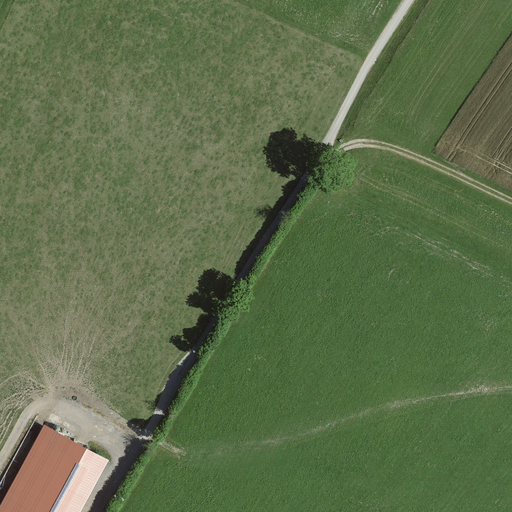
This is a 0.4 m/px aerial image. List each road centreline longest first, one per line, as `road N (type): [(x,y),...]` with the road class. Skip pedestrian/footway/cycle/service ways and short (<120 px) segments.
road 1 (residential): [(101,511),(413,0)]
road 2 (track): [(319,159),(372,142),(511,200)]
